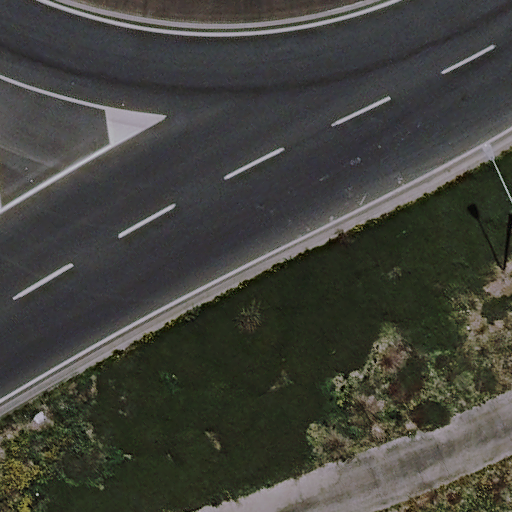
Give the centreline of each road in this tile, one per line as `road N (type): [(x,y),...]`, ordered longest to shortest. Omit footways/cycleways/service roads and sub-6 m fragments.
road 1 (trunk): [(381,78),(0,301)]
road 2 (trunk): [(381,78),(244,101),(106,91),(0,56)]
road 3 (trunk): [(511,16),(381,78)]
